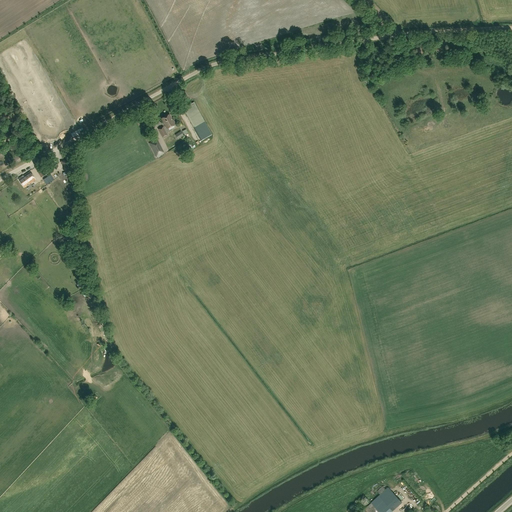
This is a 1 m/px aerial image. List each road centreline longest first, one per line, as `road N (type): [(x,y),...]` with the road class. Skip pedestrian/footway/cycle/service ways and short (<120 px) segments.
road 1 (track): [(511,396),(304,464),(231,511)]
road 2 (track): [(395,35),(216,63),(180,80)]
road 3 (unclassified): [(0,179),(180,80)]
